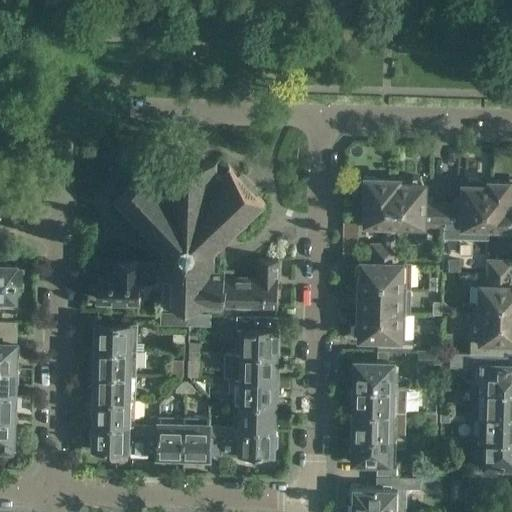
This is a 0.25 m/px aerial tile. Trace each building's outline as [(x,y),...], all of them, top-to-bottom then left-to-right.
[(349,11),(349,30),(394,29),(393,14),(374,14),(373,10),(349,11)] [(160,312),(185,313),(210,314),(237,315),(245,315),(245,303),(277,304),(278,278),(278,259),(260,259),(259,278),(224,277),(224,268),(222,268),(222,270),(212,270),(212,259),(216,259),(216,258),(217,258),(221,248),(221,247),(218,244),(232,232),(234,235),(236,233),(233,230),(246,218),(249,221),(251,219),(248,216),(261,204),(264,206),(266,205),(256,195),(260,191),(242,171),(237,175),(228,165),(226,167),(228,169),(223,174),(214,171),(214,163),(218,163),(218,161),(204,161),(204,155),(178,154),(177,160),(163,160),(163,162),(167,162),(167,170),(158,173),(153,167),(156,165),(154,163),(144,173),(140,169),(120,187),(124,191),(114,201),(116,203),(118,200),(132,214),(129,217),(130,217),(133,215),(145,228),(142,231),(144,232),(146,230),(159,243),(156,246),(157,246),(156,247),(160,257),(161,257),(165,257),(165,269),(161,269),(161,271),(164,271),(164,298),(160,298),(160,301),(161,301),(160,312)] [(443,227),(444,203),(431,202),(431,197),(425,197),(425,183),(423,183),(420,177),(412,177),(410,183),(399,182),(399,178),(398,178),(396,226),(443,227)] [(396,243),(396,226),(398,178),(364,178),(363,203),(366,203),(365,226),(373,226),(372,260),(399,260),(399,243),(396,243)] [(490,239),(490,229),(490,185),(479,185),(476,179),(468,178),(466,184),(464,184),(463,198),(457,198),(456,203),(444,203),(443,227),(443,237),(490,239)] [(511,181),(490,181),(490,185),(490,229),(511,229),(511,181)] [(141,262),(129,261),(129,252),(115,252),(115,261),(117,261),(117,266),(98,266),(98,284),(95,285),(95,294),(97,296),(97,299),(125,300),(127,302),(134,302),(136,300),(140,300),(140,282),(151,283),(151,269),(141,268),(141,262)] [(448,259),(448,271),(460,271),(460,259),(448,259)] [(399,263),(399,260),(372,260),(372,262),(362,261),(362,264),(356,266),(356,274),(362,276),(361,287),(402,287),(402,263),(399,263)] [(511,260),(485,260),(484,272),(511,272),(511,260)] [(16,266),(0,265),(0,305),(15,306),(16,280),(22,281),(22,268),(16,268),(16,266)] [(477,294),(477,313),(511,313),(511,272),(484,272),(484,294),(477,294)] [(437,290),(437,278),(437,277),(429,277),(428,290),(437,290)] [(401,313),(402,287),(361,287),(361,290),(357,291),(357,299),(361,301),(361,312),(401,313)] [(441,302),(432,302),(432,315),(441,315),(441,302)] [(184,326),(185,313),(160,312),(159,325),(184,326)] [(400,338),(401,313),(361,312),(360,322),(354,325),(354,333),(360,335),(360,338),(378,338),(378,350),(399,351),(412,351),(412,343),(408,339),(400,338)] [(210,314),(185,313),(184,326),(210,326),(210,314)] [(511,313),(477,313),(476,327),(483,327),(482,341),(464,340),(462,342),(462,352),(470,353),(491,353),(491,341),(511,341),(511,313)] [(245,315),(237,315),(236,354),(276,355),(276,346),(279,344),(279,333),(277,330),(277,316),(245,315)] [(0,331),(17,332),(17,322),(0,321),(0,331)] [(96,340),(96,348),(136,349),(137,324),(98,323),(98,322),(97,322),(97,324),(94,326),(93,338),(96,340)] [(16,345),(17,332),(0,331),(0,367),(16,368),(16,359),(19,357),(19,347),(16,345)] [(183,343),(184,334),(172,334),(172,343),(183,343)] [(188,343),(188,351),(199,351),(199,343),(188,343)] [(135,374),(136,349),(96,348),(96,349),(93,351),(93,362),(96,365),(96,373),(135,374)] [(398,372),(399,351),(378,350),(377,361),(356,361),(356,363),(353,366),(353,373),(355,376),(355,386),(396,387),(397,372),(398,372)] [(439,364),(439,352),(418,351),(418,363),(439,364)] [(511,353),(491,353),(470,353),(462,352),(461,352),(461,353),(451,353),(451,365),(473,366),(473,388),(511,389),(511,353)] [(279,358),(276,355),(236,354),(235,378),(275,379),(275,371),(279,369),(279,358)] [(171,360),(171,368),(182,368),(183,360),(182,360),(171,360)] [(188,360),(188,369),(198,369),(199,360),(188,360)] [(15,370),(16,368),(0,367),(0,392),(15,393),(15,384),(18,382),(18,372),(15,370)] [(182,376),(182,368),(171,368),(170,376),(182,376)] [(198,377),(198,369),(188,369),(188,376),(198,377)] [(135,399),(135,374),(96,373),(96,374),(92,376),(92,387),(95,390),(95,398),(135,399)] [(275,380),(275,379),(235,378),(234,403),(275,404),(275,396),(278,394),(278,383),(275,380)] [(184,393),(185,381),(183,381),(175,388),(175,392),(184,393)] [(186,381),(185,381),(184,393),(195,393),(194,389),(186,381)] [(396,412),(396,387),(355,386),(355,388),(352,391),(352,398),(355,401),(354,411),(396,412)] [(511,389),(473,388),(471,413),(511,414),(511,389)] [(15,395),(15,393),(0,392),(0,418),(14,419),(14,408),(17,407),(18,397),(15,395)] [(134,424),(135,399),(95,398),(95,399),(92,401),(91,412),(94,415),(94,423),(134,424)] [(275,405),(275,404),(234,403),(233,426),(274,427),(274,421),(277,419),(277,407),(275,405)] [(426,404),(426,413),(436,413),(437,404),(426,404)] [(440,404),(440,413),(450,413),(451,404),(440,404)] [(395,437),(396,412),(354,411),(354,421),(351,424),(351,431),(354,434),(354,436),(395,437)] [(436,422),(436,413),(426,413),(426,422),(436,422)] [(450,422),(450,413),(440,413),(440,422),(450,422)] [(511,414),(471,413),(471,424),(479,424),(479,439),(511,439),(511,414)] [(158,424),(158,417),(158,416),(150,416),(150,424),(158,424)] [(183,457),(184,418),(158,417),(158,424),(158,453),(158,456),(160,456),(162,459),(172,459),(175,456),(183,457)] [(0,418),(0,449),(11,449),(12,444),(13,444),(14,419),(0,418)] [(209,426),(209,418),(184,418),(183,457),(192,457),(194,460),(205,460),(207,457),(209,457),(209,455),(219,455),(220,445),(220,432),(209,432),(209,426)] [(148,424),(134,424),(94,423),(94,428),(91,430),(91,441),(94,444),(94,449),(110,449),(110,452),(122,453),(122,449),(130,450),(130,453),(158,453),(158,424),(150,424),(148,424)] [(274,434),(274,427),(233,426),(220,426),(220,432),(220,445),(219,455),(234,456),(235,454),(245,455),(245,456),(267,457),(267,453),(273,454),(273,450),(276,448),(277,436),(274,434)] [(394,462),(395,437),(354,436),(353,446),(351,449),(351,456),(353,459),(353,462),(379,462),(378,474),(398,475),(399,462),(394,462)] [(511,439),(479,439),(478,464),(462,464),(461,476),(474,476),(492,477),(492,465),(511,465),(511,439)] [(277,457),(276,466),(285,466),(286,457),(277,457)] [(435,475),(435,463),(413,463),(413,475),(421,475),(435,475)] [(355,504),(354,511),(404,511),(405,488),(421,488),(434,489),(435,477),(413,477),(376,476),(376,486),(375,486),(375,487),(360,486),(360,485),(351,485),(351,500),(352,500),(352,504),(355,504)] [(465,489),(465,507),(464,511),(475,511),(476,492),(491,493),(492,480),(468,480),(468,490),(465,489)]
